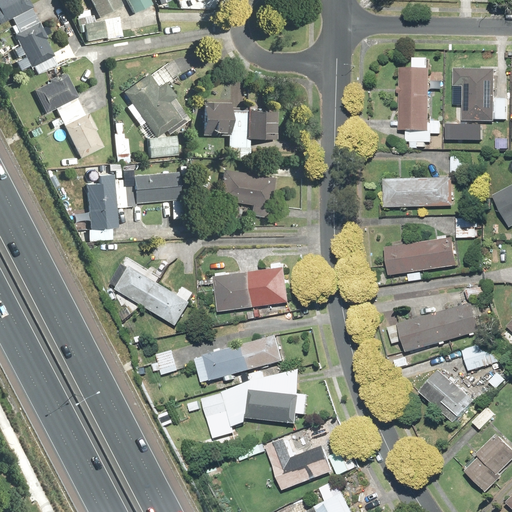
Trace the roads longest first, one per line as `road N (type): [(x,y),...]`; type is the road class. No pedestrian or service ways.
road 1 (residential): [(425,511),(364,397),(341,302),(335,63)]
road 2 (motorway): [(0,198),(162,511)]
road 3 (motorway): [(108,511),(0,303)]
road 4 (residential): [(336,22),(511,26)]
road 5 (residential): [(335,63),(263,55),(245,39),(245,0)]
